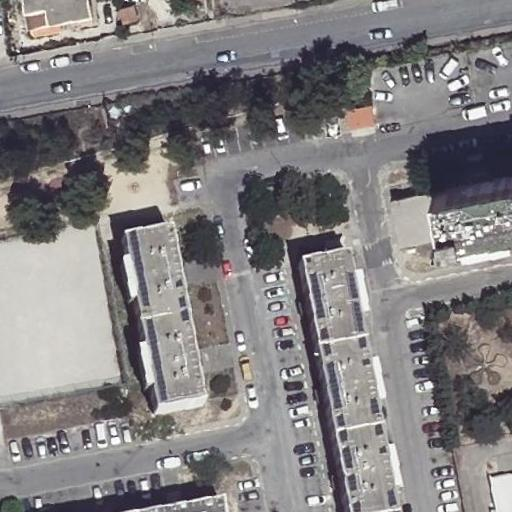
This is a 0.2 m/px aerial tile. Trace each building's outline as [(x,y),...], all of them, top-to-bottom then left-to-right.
[(27,0),(32,24),(76,18),(77,28),(98,25),(93,0),(27,0)] [(133,5),(122,7),(123,17),(135,15),(133,5)] [(511,171),(432,186),(441,236),(511,222),(511,171)] [(441,236),(432,186),(388,195),(398,244),(441,236)] [(124,239),(140,325),(189,316),(172,229),(124,239)] [(327,236),(331,256),(350,252),(346,232),(327,236)] [(350,252),(331,256),(301,262),(319,349),(368,339),(350,252)] [(189,316),(140,325),(158,414),(206,404),(189,316)] [(368,339),(319,349),(337,436),(386,427),(368,339)] [(403,511),(386,427),(337,436),(351,511),(403,511)] [(511,511),(511,478),(491,483),(496,511),(511,511)] [(227,511),(225,501),(167,511),(227,511)]
